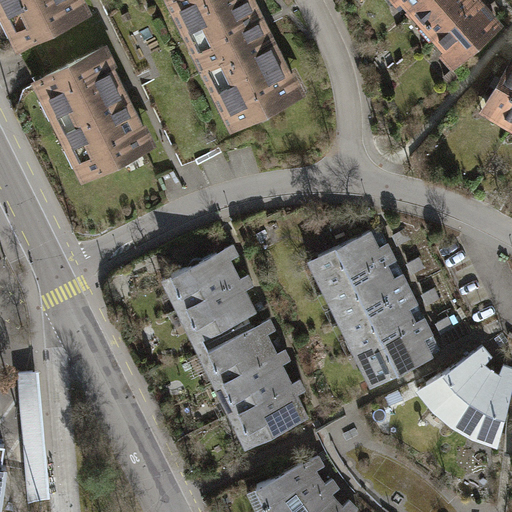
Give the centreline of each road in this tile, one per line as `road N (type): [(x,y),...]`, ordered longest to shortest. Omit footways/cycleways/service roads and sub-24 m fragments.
road 1 (residential): [(56,273),(221,198),(347,179)]
road 2 (tertiary): [(56,273),(170,511)]
road 3 (residential): [(308,0),(343,71),(347,179)]
road 4 (residential): [(347,179),(415,194),(511,235)]
road 5 (tertiary): [(0,156),(56,273)]
